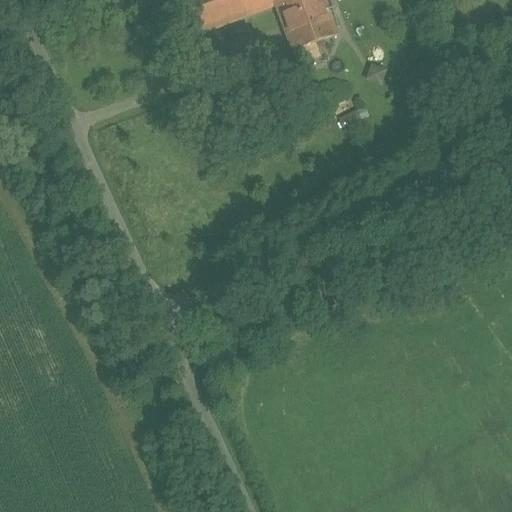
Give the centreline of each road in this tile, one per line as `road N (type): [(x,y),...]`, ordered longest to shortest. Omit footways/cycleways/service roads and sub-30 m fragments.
road 1 (unclassified): [(511,135),(165,325)]
road 2 (unclassified): [(28,0),(165,325)]
road 3 (unclassified): [(165,325),(251,511)]
road 4 (unknown): [(85,134),(254,61)]
